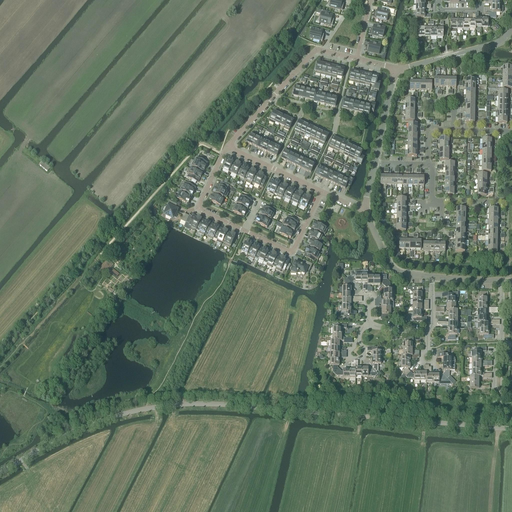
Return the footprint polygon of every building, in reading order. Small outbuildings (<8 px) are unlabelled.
[(341,4),(342,1),(338,0),(330,0),(331,1),(329,1),(326,6),(329,7),(329,8),(342,11),(344,5),(341,4)] [(503,12),(503,7),(500,7),(491,7),(491,13),(488,13),(488,16),(490,19),(496,19),(496,13),(502,13),(503,12)] [(386,21),(388,12),(378,9),(377,13),(375,12),(373,18),(386,21)] [(331,19),(332,16),(321,14),(321,17),(319,17),(316,22),(319,23),(332,26),(334,20),(331,19)] [(382,38),(384,29),(374,26),(373,29),(371,29),(369,35),(382,38)] [(321,35),(322,32),(311,29),(309,38),(322,41),(324,35),(321,35)] [(378,55),(380,46),(370,43),(369,46),(367,46),(365,52),(378,55)] [(320,63),(320,64),(317,63),(316,67),(315,67),(314,70),(316,71),(315,74),(320,75),(323,64),(320,63)] [(353,71),(353,72),(351,71),(348,82),(354,83),(357,72),(353,71)] [(375,77),(372,76),(370,85),(375,86),(374,89),(378,90),(380,83),(377,82),(378,77),(375,77)] [(298,97),(301,86),(295,85),(295,88),(293,88),(293,92),(294,92),(293,96),(298,97)] [(317,91),(317,90),(311,89),(309,100),(314,101),(317,91)] [(322,92),(317,91),(314,101),(314,102),(319,104),(322,92)] [(332,95),(330,106),(335,107),(338,96),(332,95)] [(347,110),(350,99),(345,98),(342,109),(347,110)] [(371,103),(371,104),(366,103),(363,114),(369,116),(370,111),(373,112),(375,104),(371,103)] [(275,123),(278,114),(273,112),(272,116),(270,115),(269,118),(270,119),(269,122),(274,125),(275,123)] [(279,125),(283,116),(278,114),(275,123),(279,125)] [(284,127),(288,119),(283,116),(279,125),(284,127)] [(288,131),(293,121),(288,119),(284,127),(283,129),(288,131)] [(299,134),(304,124),(299,122),(294,132),(299,134)] [(304,137),(309,126),(304,124),(299,134),(304,137)] [(309,139),(314,129),(309,126),(304,137),(309,139)] [(314,141),(318,131),(314,129),(309,139),(314,141)] [(318,143),(323,133),(318,131),(314,141),(318,143)] [(252,145),(257,135),(252,133),(250,136),(249,135),(247,139),(249,139),(247,143),(249,144),(252,146),(252,145)] [(324,146),(328,136),(323,133),(318,143),(324,146)] [(257,148),(261,138),(257,135),(252,145),(254,146),(254,147),(257,148)] [(266,142),(267,140),(261,138),(257,148),(259,149),(262,150),(266,142)] [(333,150),(338,140),(333,138),(328,148),(333,150)] [(338,153),(343,142),(338,140),(333,150),(338,153)] [(270,144),(266,142),(262,150),(264,151),(263,151),(267,153),(267,152),(266,152),(270,144)] [(271,155),(276,144),(271,142),(270,144),(266,152),(267,152),(268,153),(271,155)] [(343,155),(348,145),(343,142),(338,153),(343,155)] [(276,157),(281,147),(276,144),(271,155),(274,156),(276,157)] [(348,157),(353,147),(348,145),(343,155),(348,157)] [(353,160),(358,149),(353,147),(348,157),(353,160)] [(286,161),(291,151),(286,149),(281,159),(283,160),(286,162),(286,161)] [(361,156),(363,152),(358,149),(353,160),(357,162),(357,163),(361,165),(364,157),(361,156)] [(291,164),(296,154),(291,151),(286,161),(286,162),(288,162),(288,163),(291,164)] [(296,166),(301,156),(296,154),(291,164),(293,165),(296,166)] [(305,160),(306,158),(301,156),(296,166),(298,167),(301,169),(301,168),(305,160)] [(206,163),(197,158),(195,161),(192,167),(191,170),(201,174),(202,171),(202,170),(204,171),(206,167),(203,166),(205,162),(206,163)] [(231,162),(232,161),(229,159),(227,161),(223,170),(228,172),(231,173),(236,164),(236,163),(233,162),(233,163),(231,162)] [(309,162),(305,160),(301,168),(303,169),(303,170),(305,171),(309,162)] [(311,173),(315,163),(310,161),(309,162),(305,171),(308,172),(309,172),(311,173)] [(47,172),(50,168),(42,162),(39,165),(47,172)] [(239,166),(240,164),(236,162),(236,163),(236,164),(231,173),(231,174),(236,176),(239,177),(244,167),(243,167),(241,166),(240,166),(239,166)] [(320,178),(325,168),(320,165),(315,175),(317,176),(317,177),(320,178)] [(247,169),(248,168),(244,166),(243,167),(244,167),(239,177),(244,180),(244,179),(246,181),(247,181),(251,171),(248,169),(248,170),(247,169)] [(325,180),(330,170),(325,168),(320,178),(323,179),(325,180)] [(191,170),(189,169),(187,174),(189,175),(187,178),(192,180),(196,182),(197,182),(199,179),(198,179),(199,178),(200,178),(202,175),(201,174),(191,170)] [(255,173),(255,171),(252,170),(251,171),(247,181),(246,181),(245,183),(251,185),(252,183),(254,184),(259,174),(256,173),(255,173)] [(330,182),(335,172),(330,170),(325,180),(328,182),(328,181),(330,182)] [(335,185),(340,175),(335,172),(330,182),(333,184),(335,185)] [(262,177),(263,175),(259,173),(259,174),(254,184),(259,187),(262,188),(267,178),(264,177),(263,177),(262,177)] [(344,179),(345,177),(340,175),(335,185),(338,186),(340,187),(344,179)] [(350,187),(353,180),(350,178),(348,181),(344,179),(340,187),(339,187),(343,189),(343,188),(345,189),(347,185),(350,187)] [(274,182),(271,180),(266,190),(269,191),(268,194),(274,196),(275,194),(274,194),(279,184),(280,183),(276,181),(275,183),(274,182)] [(193,191),(195,188),(185,183),(183,186),(181,185),(179,190),(181,191),(191,195),(191,196),(192,196),(194,193),(192,192),(193,191)] [(282,185),(279,184),(274,194),(275,194),(277,195),(276,197),(281,200),(282,197),(287,188),(287,187),(284,185),(283,186),(282,186),(282,185)] [(226,193),(228,190),(218,185),(216,188),(217,189),(216,190),(215,189),(213,193),(214,193),(224,198),(226,199),(228,194),(226,193)] [(290,189),(287,188),(282,197),(285,199),(290,201),(294,191),(295,190),(291,189),(291,190),(290,190),(290,189)] [(189,199),(191,196),(191,195),(181,191),(180,194),(177,199),(186,203),(188,204),(190,200),(189,200),(189,198),(189,199)] [(297,193),(294,191),(290,201),(292,202),(292,203),(297,205),(298,205),(297,205),(302,195),(303,194),(299,192),(298,194),(297,193)] [(223,200),(224,198),(214,193),(213,196),(213,197),(211,197),(209,200),(212,201),(211,202),(220,206),(223,200)] [(305,196),(302,195),(297,205),(298,205),(300,206),(306,209),(310,200),(309,200),(310,198),(307,196),(306,197),(305,197),(305,196)] [(249,204),(250,200),(241,196),(239,199),(237,204),(247,208),(247,209),(248,209),(249,205),(248,205),(248,204),(249,204)] [(175,209),(177,205),(169,201),(166,207),(167,208),(165,213),(166,214),(165,216),(171,219),(172,217),(175,218),(178,213),(175,211),(176,209),(175,209)] [(245,211),(247,209),(247,208),(237,204),(236,206),(235,206),(233,212),(241,216),(242,216),(244,217),(246,213),(244,212),(245,211)] [(273,215),(274,212),(264,207),(263,210),(263,211),(263,212),(261,211),(260,215),(261,215),(270,220),(271,220),(273,215)] [(186,223),(189,216),(184,214),(181,221),(186,223)] [(269,222),(270,220),(261,215),(259,218),(260,218),(259,219),(258,219),(256,222),(258,223),(258,224),(267,228),(269,222)] [(196,219),(196,218),(193,217),(188,226),(191,228),(190,230),(195,232),(196,230),(200,220),(201,220),(201,219),(198,218),(197,219),(196,219)] [(295,226),(297,222),(287,218),(286,221),(284,220),(281,225),(283,226),(293,230),(294,231),(296,227),(294,227),(295,226)] [(205,222),(201,220),(200,220),(196,230),(200,232),(199,234),(204,236),(205,234),(209,224),(210,223),(206,222),(206,223),(204,223),(205,222)] [(213,226),(209,224),(205,234),(208,236),(207,238),(213,241),(214,238),(213,238),(218,228),(218,229),(219,228),(215,226),(214,227),(213,227),(213,226)] [(317,224),(317,225),(314,224),(312,228),(314,228),(313,229),(312,232),(311,232),(321,237),(323,234),(325,235),(327,229),(317,224)] [(292,233),(293,230),(283,226),(282,228),(279,234),(288,238),(291,239),(292,235),(291,234),(291,233),(292,233)] [(222,230),(218,229),(218,228),(213,238),(214,238),(217,240),(216,242),(221,245),(222,243),(222,242),(227,233),(227,232),(224,230),(223,231),(222,231),(222,230)] [(311,232),(312,232),(311,232),(309,235),(310,236),(310,237),(309,237),(308,240),(311,242),(311,241),(318,245),(319,242),(321,243),(324,238),(321,237),(311,232)] [(230,234),(227,233),(222,242),(222,243),(225,244),(224,246),(230,249),(235,238),(234,238),(235,235),(231,234),(231,235),(230,235),(230,234)] [(250,244),(251,243),(247,241),(246,243),(245,243),(241,252),(247,255),(247,254),(250,256),(255,246),(254,246),(251,244),(251,245),(250,244)] [(322,246),(318,245),(311,241),(311,242),(309,245),(311,245),(310,247),(310,246),(308,249),(308,250),(318,254),(319,251),(319,252),(322,246)] [(258,248),(258,246),(255,245),(254,246),(255,246),(250,256),(249,258),(254,260),(255,258),(259,260),(263,250),(259,248),(258,248)] [(267,252),(267,251),(264,249),(263,250),(259,260),(258,260),(263,262),(264,262),(267,264),(272,254),(268,252),(268,253),(267,252)] [(308,250),(308,249),(307,249),(305,252),(307,253),(306,254),(304,257),(314,262),(316,259),(318,260),(320,255),(318,254),(308,250)] [(275,256),(276,255),(272,253),(272,254),(267,264),(266,266),(271,268),(272,266),(276,268),(281,258),(277,256),(276,257),(275,256)] [(284,260),(285,259),(281,257),(281,258),(276,268),(275,270),(280,272),(281,270),(284,272),(286,267),(288,264),(289,262),(285,260),(285,261),(284,260)] [(106,273),(113,265),(107,260),(98,270),(102,274),(105,272),(106,273)] [(297,273),(298,273),(301,274),(301,273),(305,274),(306,271),(309,272),(312,265),(304,261),(302,265),(301,265),(300,265),(299,265),(295,263),(295,265),(294,265),(290,274),(297,274),(297,273)] [(110,273),(116,278),(119,274),(113,270),(110,273)] [(361,275),(355,275),(351,275),(351,277),(348,277),(346,279),(351,284),(353,282),(355,282),(355,283),(361,283),(361,275)] [(388,281),(386,279),(386,276),(379,276),(379,277),(373,277),(373,285),(380,285),(380,284),(382,284),(383,286),(388,281)] [(349,286),(351,284),(346,279),(344,281),(344,287),(342,287),(342,294),(351,294),(351,287),(349,287),(349,286)] [(384,296),(393,296),(393,289),(390,289),(390,283),(388,281),(383,286),(385,288),(385,289),(384,289),(384,296)] [(421,300),(422,293),(421,293),(421,291),(423,291),(423,288),(408,287),(408,290),(410,290),(412,292),(413,292),(413,299),(421,300)] [(487,296),(487,293),(479,293),(479,298),(478,298),(477,304),(486,305),(486,298),(486,296),(487,296)] [(446,304),(455,304),(455,298),(452,298),(452,294),(442,294),(442,298),(447,298),(446,304)] [(351,306),(342,306),(339,306),(339,313),(345,313),(345,316),(356,316),(356,312),(351,312),(351,306)] [(391,316),(391,309),(391,308),(382,308),(381,315),(382,315),(382,317),(381,317),(381,320),(389,320),(389,316),(391,316)] [(421,318),(421,312),(412,312),(412,318),(416,318),(416,322),(426,322),(426,318),(421,318)] [(332,335),(341,335),(341,329),(346,329),(346,325),(336,325),(336,329),(332,329),(332,335)] [(457,336),(457,329),(448,329),(448,335),(448,338),(447,338),(447,341),(455,341),(455,336),(457,336)] [(488,336),(488,330),(479,329),(479,336),(483,336),(483,339),(493,339),(493,336),(488,336)] [(403,350),(412,350),(412,343),(411,343),(412,341),(413,341),(413,338),(405,338),(405,343),(403,343),(403,350)] [(381,349),(377,349),(377,348),(367,348),(367,352),(372,352),(372,358),(381,358),(381,349)] [(486,352),(486,348),(475,348),(475,352),(472,352),(472,358),(481,359),(481,352),(486,352)] [(454,358),(452,358),(448,358),(448,354),(438,354),(438,358),(443,358),(443,364),(455,364),(455,359),(454,358)] [(381,364),(381,358),(372,358),(372,364),(373,364),(373,366),(371,368),(376,373),(378,371),(378,364),(381,364)] [(339,366),(339,360),(330,360),(330,366),(333,366),(333,373),(334,374),(339,370),(337,368),(337,366),(339,366)] [(410,369),(410,362),(401,362),(401,363),(399,363),(399,365),(401,367),(401,369),(403,369),(403,375),(401,377),(402,378),(400,380),(401,381),(405,377),(410,372),(408,370),(408,369),(410,369)] [(455,371),(455,364),(443,364),(443,371),(444,371),(444,373),(443,374),(447,379),(449,377),(449,371),(455,371)] [(378,374),(376,373),(371,368),(370,370),(368,370),(368,368),(362,368),(362,377),(368,377),(375,377),(378,374)] [(349,379),(349,370),(343,370),(343,372),(341,372),(339,370),(334,374),(336,376),(343,376),(343,379),(349,379)] [(420,381),(420,373),(414,373),(414,374),(412,374),(410,372),(405,377),(407,379),(413,379),(413,381),(420,381)] [(445,381),(447,379),(443,374),(441,376),(439,376),(439,375),(432,375),(432,384),(439,384),(445,384),(445,381)]
